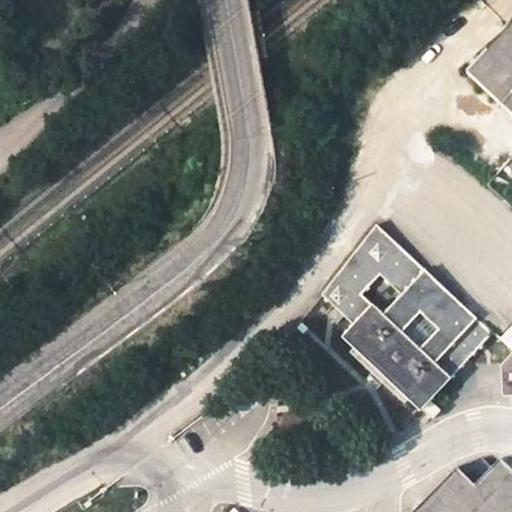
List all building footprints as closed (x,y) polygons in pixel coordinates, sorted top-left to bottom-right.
[(511,11),(456,69),(511,124),(511,11)] [(330,304),(357,331),(345,343),(417,413),(491,339),(379,227),(356,263),(330,304)] [(511,310),(484,340),(496,351),(511,334),(511,310)] [(511,336),(485,364),(485,378),(511,349),(511,336)] [(511,349),(485,378),(484,391),(511,392),(511,349)] [(460,474),(422,511),(511,511),(511,469),(508,466),(480,494),(460,474)]
